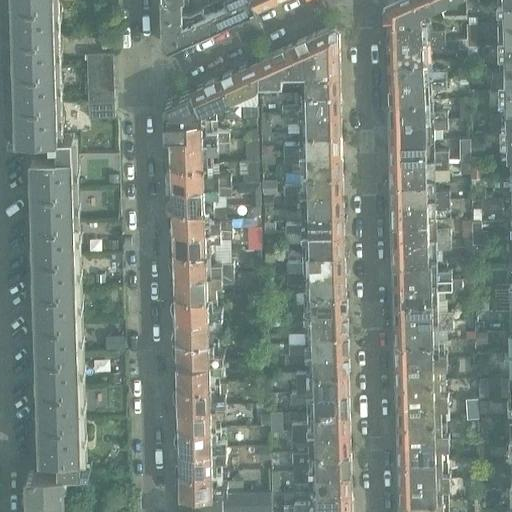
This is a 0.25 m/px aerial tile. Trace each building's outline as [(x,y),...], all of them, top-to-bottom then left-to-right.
[(15,0),(19,135),(33,135),(33,154),(35,220),(40,381),(42,454),(48,453),(48,468),(42,468),(42,470),(68,469),(85,469),(93,469),(92,462),(84,462),(80,305),(77,219),(75,152),(74,133),(60,134),(57,0),(15,0)] [(163,0),(163,1),(164,35),(164,36),(164,43),(170,47),(180,42),(184,41),(186,40),(185,8),(184,0),(163,0)] [(210,0),(193,8),(185,8),(186,40),(188,39),(191,37),(223,23),(212,0),(210,0)] [(212,0),(223,23),(227,21),(259,6),(256,0),(212,0)] [(387,14),(387,18),(432,17),(432,13),(429,7),(438,3),(440,2),(438,0),(392,0),(391,1),(390,0),(387,4),(387,6),(388,14),(387,14)] [(438,0),(440,2),(438,3),(446,23),(469,20),(467,0),(438,0)] [(511,0),(498,0),(499,21),(511,20),(511,0)] [(387,32),(387,38),(446,37),(446,28),(432,28),(432,17),(387,18),(387,20),(388,20),(388,32),(387,32)] [(511,20),(499,21),(500,43),(511,42),(511,20)] [(263,57),(263,79),(264,90),(273,90),(273,79),(285,78),(285,69),(341,68),(340,31),(333,26),(263,57)] [(446,37),(387,38),(387,40),(389,40),(389,41),(387,41),(388,49),(389,49),(389,59),(433,57),(433,46),(446,45),(446,37)] [(511,42),(500,43),(500,65),(511,64),(511,42)] [(88,53),(88,66),(115,65),(114,52),(88,53)] [(263,79),(263,57),(257,60),(165,102),(166,111),(170,111),(172,115),(170,118),(210,115),(209,107),(257,85),(263,79)] [(388,72),(388,78),(447,77),(447,68),(434,68),(433,57),(389,59),(389,73),(388,72)] [(459,58),(459,77),(469,77),(469,58),(459,58)] [(511,64),(500,65),(501,87),(511,86),(511,64)] [(88,66),(89,79),(115,78),(115,65),(88,66)] [(285,69),(285,78),(300,78),(300,89),(342,88),(341,68),(285,69)] [(390,89),(390,98),(434,97),(434,86),(447,85),(447,77),(388,78),(389,80),(389,81),(389,88),(390,89)] [(89,79),(89,91),(115,91),(115,78),(89,79)] [(511,86),(501,87),(502,109),(511,108),(511,86)] [(342,108),(342,88),(300,89),(300,100),(285,101),(286,110),(342,108)] [(89,91),(90,104),(116,103),(115,91),(89,91)] [(434,97),(390,98),(391,112),(389,112),(389,119),(449,117),(448,108),(435,109),(434,97)] [(471,117),(471,97),(461,98),(461,117),(470,117),(471,117)] [(116,103),(90,104),(90,118),(116,117),(116,103)] [(258,115),(258,105),(245,105),(245,116),(258,115)] [(301,119),(301,130),(343,129),(342,108),(286,110),(286,119),(301,119)] [(511,108),(502,109),(502,131),(511,130),(511,108)] [(210,115),(170,118),(166,118),(167,133),(168,133),(168,139),(231,137),(231,128),(220,128),(220,127),(214,127),(213,115),(210,115)] [(449,126),(449,117),(389,119),(390,120),(391,120),(390,120),(389,121),(389,128),(391,129),(391,136),(391,139),(435,137),(435,126),(449,126)] [(470,117),(461,117),(461,131),(470,131),(470,117)] [(286,141),(286,150),(343,148),(343,129),(301,130),(301,140),(286,141)] [(511,130),(502,131),(503,153),(511,153),(511,130)] [(485,136),(472,136),(472,138),(472,154),(485,154),(485,136)] [(231,137),(168,139),(168,150),(168,156),(169,162),(214,161),(214,148),(221,148),(221,147),(231,147),(231,137)] [(435,137),(391,139),(391,141),(392,152),(391,152),(391,159),(450,158),(449,148),(436,149),(435,137)] [(472,154),(472,138),(464,138),(464,157),(472,157),(472,154)] [(251,140),(247,140),(248,160),(249,160),(260,159),(259,139),(258,139),(251,140)] [(344,168),(343,148),(286,150),(287,159),(302,159),(302,169),(344,168)] [(473,176),(484,175),(483,156),(472,156),(472,157),(472,159),(473,172),(473,176)] [(462,157),(462,173),(473,172),(472,159),(472,157),(462,157)] [(392,169),(392,179),(436,178),(436,168),(450,168),(450,158),(391,159),(391,169),(392,169)] [(244,174),(244,181),(260,181),(260,159),(249,160),(249,174),(244,174)] [(169,176),(170,183),(232,181),(232,172),(222,172),(221,161),(214,161),(169,162),(169,163),(168,169),(169,176)] [(344,189),(344,168),(302,169),(302,180),(287,181),(287,190),(344,189)] [(436,178),(392,179),(393,192),(391,192),(392,199),(451,197),(450,188),(437,188),(436,178)] [(264,192),(274,192),(277,192),(277,180),(264,180),(264,192)] [(169,200),(170,205),(228,203),(227,192),(233,191),(232,181),(170,183),(170,193),(169,200)] [(253,203),(261,203),(260,181),(244,181),(238,181),(238,192),(251,192),(252,203),(253,203)] [(303,198),(303,209),(345,208),(344,189),(287,190),(288,198),(303,198)] [(274,192),(264,192),(264,207),(274,207),(274,192)] [(451,197),(392,199),(392,208),(393,209),(393,219),(438,217),(437,206),(451,205),(451,197)] [(228,203),(170,205),(170,207),(169,214),(170,219),(171,227),(234,225),(233,216),(227,216),(227,206),(228,206),(228,203)] [(261,203),(253,203),(253,217),(239,217),(239,226),(253,226),(261,226),(261,203)] [(345,208),(303,209),(304,220),(288,221),(289,230),(346,229),(345,208)] [(483,209),(474,209),(474,221),(483,221),(483,209)] [(393,232),(393,239),(452,237),(452,228),(438,228),(438,217),(393,219),(393,232)] [(464,237),(473,237),(473,221),(473,218),(464,219),(464,237)] [(474,221),(473,221),(473,237),(473,239),(473,242),(475,242),(485,242),(489,242),(489,230),(483,230),(483,221),(474,221)] [(266,222),(266,232),(276,232),(276,222),(266,222)] [(234,235),(234,225),(171,227),(171,238),(169,244),(171,249),(217,248),(216,237),(223,236),(223,235),(234,235)] [(262,244),(261,226),(253,226),(253,244),(262,244)] [(346,229),(289,230),(289,239),(304,238),(304,250),(346,248),(346,229)] [(397,259),(397,260),(439,258),(439,246),(452,246),(452,237),(393,239),(393,249),(394,249),(394,259),(397,259)] [(473,242),(473,239),(466,240),(466,257),(474,257),(473,242)] [(486,259),(485,242),(475,242),(475,264),(485,264),(485,259),(486,259)] [(172,267),(172,271),(235,270),(235,260),(224,260),(224,259),(217,259),(217,248),(171,249),(172,252),(171,256),(172,257),(172,260),(171,262),(172,267)] [(347,268),(346,248),(304,250),(305,260),(290,261),(290,270),(347,268)] [(439,268),(439,258),(397,260),(396,261),(395,263),(394,269),(396,271),(395,272),(395,279),(453,277),(453,268),(439,268)] [(254,262),(254,271),(263,271),(263,262),(254,262)] [(305,278),(305,289),(347,288),(347,268),(290,270),(290,278),(305,278)] [(485,268),(477,268),(477,281),(485,281),(485,268)] [(171,288),(172,293),(218,292),(218,281),(224,281),(224,279),(235,279),(235,270),(172,271),(173,282),(171,288)] [(396,298),(396,299),(440,297),(440,287),(464,286),(463,278),(453,278),(453,277),(395,279),(395,288),(396,288),(395,291),(395,297),(396,298)] [(347,288),(305,289),(305,300),(291,301),(291,311),(348,309),(347,288)] [(218,292),(172,293),(173,296),(172,301),(174,309),(174,315),(224,314),(224,303),(218,303),(218,292)] [(440,297),(396,299),(397,302),(395,303),(395,308),(397,311),(397,319),(454,318),(454,309),(440,309),(440,297)] [(477,298),(477,309),(490,308),(490,297),(477,298)] [(348,309),(291,311),(291,319),(306,319),(306,330),(348,329),(348,309)] [(224,325),(224,314),(174,315),(174,324),(173,331),(174,338),(220,337),(219,325),(224,325)] [(488,316),(476,317),(477,331),(488,330),(488,316)] [(455,327),(454,318),(397,319),(397,329),(396,332),(396,337),(398,339),(441,337),(441,327),(455,327)] [(292,341),(292,351),(349,349),(348,329),(306,330),(306,341),(292,341)] [(477,331),(477,343),(488,343),(488,330),(477,331)] [(175,351),(175,360),(225,358),(225,348),(220,348),(220,337),(174,338),(173,345),(175,351)] [(396,341),(397,359),(448,358),(448,349),(441,349),(441,337),(398,339),(397,340),(396,341)] [(271,357),(270,345),(260,345),(261,357),(271,357)] [(349,349),(292,351),(292,353),(287,353),(287,359),(307,359),(307,370),(350,369),(349,349)] [(226,369),(225,358),(175,360),(175,370),(174,376),(175,382),(221,381),(220,369),(226,369)] [(448,358),(397,359),(397,380),(442,378),(442,365),(448,365),(448,358)] [(480,361),(481,374),(490,373),(490,361),(480,361)] [(293,381),(293,390),(350,389),(350,369),(307,370),(307,381),(293,381)] [(502,376),(502,396),(510,396),(511,396),(511,373),(509,374),(509,376),(502,376)] [(397,380),(398,399),(449,398),(449,390),(442,390),(442,378),(397,380)] [(480,378),(480,397),(489,397),(489,378),(480,378)] [(176,396),(176,404),(227,402),(226,392),(221,392),(221,381),(175,382),(175,383),(174,389),(176,396)] [(350,389),(293,390),(293,400),(308,399),(308,410),(351,409),(350,389)] [(449,398),(398,399),(398,419),(443,418),(443,406),(449,406),(449,398)] [(175,420),(177,426),(222,425),(222,414),(227,414),(227,402),(176,404),(176,412),(175,420)] [(351,409),(308,410),(309,421),(294,421),(294,431),(351,429),(351,409)] [(283,414),(273,414),(274,432),(283,432),(283,414)] [(261,424),(271,424),(271,415),(261,415),(261,424)] [(443,418),(398,419),(399,439),(450,438),(450,428),(443,429),(443,418)] [(481,442),(488,442),(488,421),(480,421),(480,437),(481,442)] [(222,425),(177,426),(177,427),(175,434),(177,441),(177,448),(228,446),(227,436),(222,436),(222,425)] [(309,439),(309,450),(352,449),(351,429),(294,431),(294,439),(309,439)] [(272,432),(272,441),(286,441),(285,431),(283,432),(274,432),(272,432)] [(450,438),(399,439),(400,459),(444,458),(444,446),(457,445),(457,440),(450,440),(450,438)] [(228,457),(228,446),(177,448),(178,457),(176,465),(178,470),(223,469),(223,457),(228,457)] [(270,459),(270,448),(260,448),(260,459),(270,459)] [(295,451),(295,470),(352,469),(352,449),(309,450),(309,451),(295,451)] [(400,459),(400,479),(451,478),(451,470),(445,470),(444,458),(400,459)] [(489,465),(481,465),(481,478),(490,478),(489,465)] [(35,470),(29,470),(29,511),(68,511),(68,469),(42,470),(39,470),(39,469),(35,469),(35,470)] [(178,484),(179,493),(229,491),(229,480),(224,480),(223,469),(178,470),(178,471),(177,477),(178,484)] [(352,469),(295,470),(296,479),(310,479),(310,490),(353,489),(352,469)] [(451,478),(400,479),(401,499),(445,498),(445,486),(452,486),(451,478)] [(296,501),(297,511),(354,509),(353,489),(310,490),(311,501),(296,501)] [(229,491),(179,493),(179,511),(243,511),(274,511),(274,490),(229,491)] [(445,498),(401,499),(401,511),(452,511),(452,510),(446,510),(445,498)]
